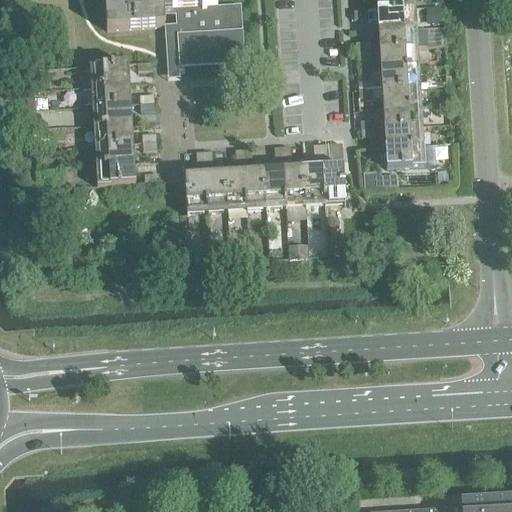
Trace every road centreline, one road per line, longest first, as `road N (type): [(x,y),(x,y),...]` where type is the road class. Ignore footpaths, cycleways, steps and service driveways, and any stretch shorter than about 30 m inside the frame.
road 1 (secondary): [(71,430),(495,405)]
road 2 (secondary): [(493,340),(106,367)]
road 3 (unclassified): [(493,340),(476,0)]
